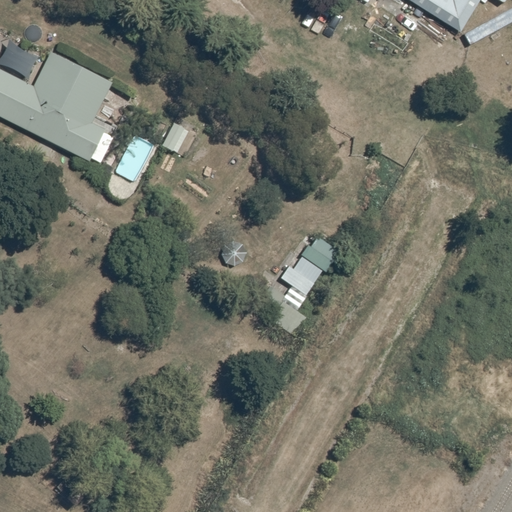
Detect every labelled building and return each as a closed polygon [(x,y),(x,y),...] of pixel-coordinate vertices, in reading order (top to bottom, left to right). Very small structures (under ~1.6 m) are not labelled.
[(409,0),(460,32),(480,0),(409,0)] [(34,85),(0,68),(0,117),(90,162),(105,130),(92,124),(113,83),(50,52),(34,85)] [(173,123),(162,145),(178,153),(189,131),(173,123)] [(148,149),(124,139),(110,173),(134,182),(148,149)] [(341,255),(317,236),(303,255),(327,274),(341,255)] [(321,273),(293,256),(279,279),(307,296),(321,273)] [(304,317),(282,302),(270,321),(292,336),(304,317)] [(79,511),(94,494),(46,455),(29,476),(73,511),(79,511)]
